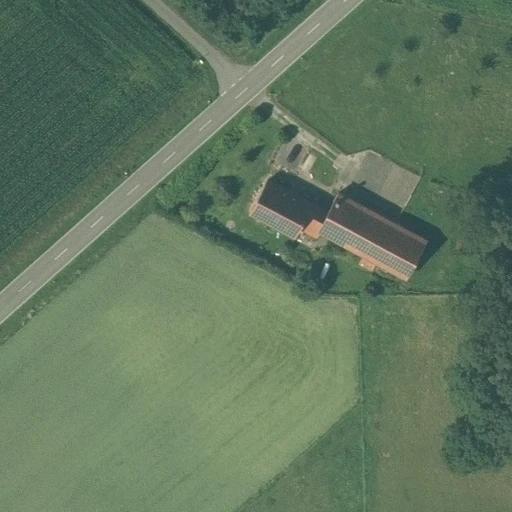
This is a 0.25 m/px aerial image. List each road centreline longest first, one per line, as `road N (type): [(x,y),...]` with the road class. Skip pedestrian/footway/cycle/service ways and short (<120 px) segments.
road 1 (secondary): [(246,88),(0,308)]
road 2 (secondary): [(345,0),(246,88)]
road 3 (unclassified): [(149,0),(246,88)]
